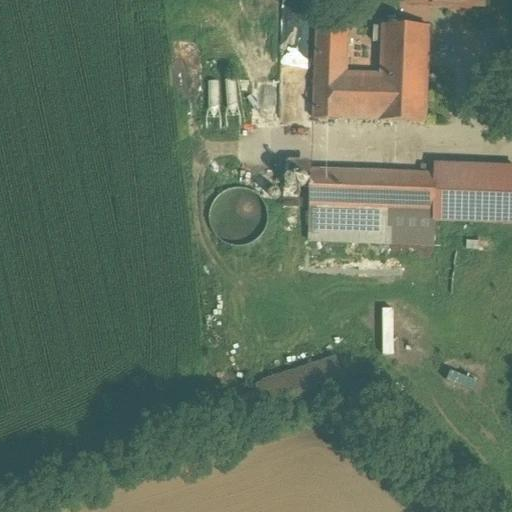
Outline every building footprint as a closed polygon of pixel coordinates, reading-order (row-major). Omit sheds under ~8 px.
[(484,0),(410,0),(410,4),(450,6),(452,8),(472,9),(474,7),(485,7),(484,0)] [(430,29),(385,27),(383,78),(428,80),(430,29)] [(383,78),(347,77),(348,46),(317,45),(315,121),(345,122),(345,121),(381,123),(381,124),(426,125),(428,80),(383,78)] [(511,170),(437,167),(437,177),(435,223),(511,226),(511,170)] [(437,177),(312,173),(309,243),(392,246),(392,237),(434,238),(435,223),(437,177)] [(218,201),(212,213),(213,226),(218,238),(229,246),(242,249),(254,246),(265,237),(270,226),(270,212),(264,201),(254,193),(241,190),(228,193),(218,201)] [(299,211),(283,211),(283,234),(299,235),(299,211)] [(384,356),(394,356),(394,311),(384,311),(384,356)] [(337,359),(255,386),(266,421),(349,395),(337,359)]
